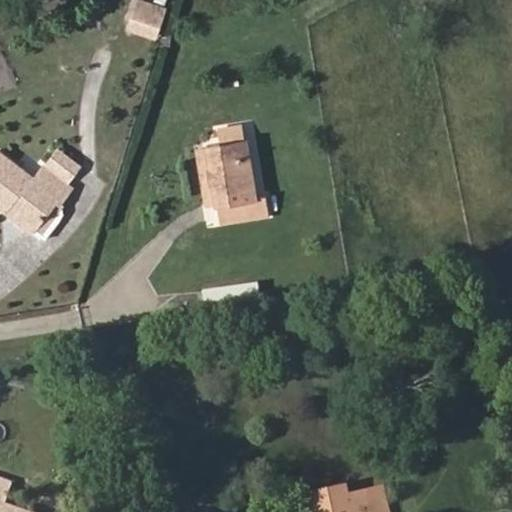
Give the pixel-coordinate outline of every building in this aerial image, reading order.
[(165,31),(141,24),(136,43),(160,50),(165,31)] [(242,204),(230,206),(232,230),(281,227),(279,207),(271,207),(266,136),(241,137),(242,149),(226,150),(229,195),(241,194),(242,204)] [(0,156),(0,208),(9,214),(12,209),(38,228),(57,201),(63,205),(71,192),(44,175),(39,182),(0,156)] [(229,195),(230,206),(242,204),(241,194),(229,195)] [(207,226),(220,225),(219,205),(205,206),(207,226)] [(370,511),(366,496),(306,511),(370,511)] [(0,511),(24,511),(0,503),(0,511)]
